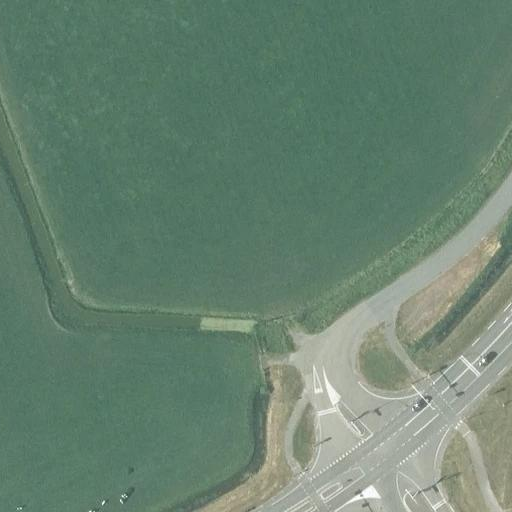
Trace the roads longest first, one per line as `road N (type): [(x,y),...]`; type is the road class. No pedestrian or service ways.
road 1 (unclassified): [(322,380),(330,347),(471,238),(511,192)]
road 2 (secondary): [(399,441),(511,332)]
